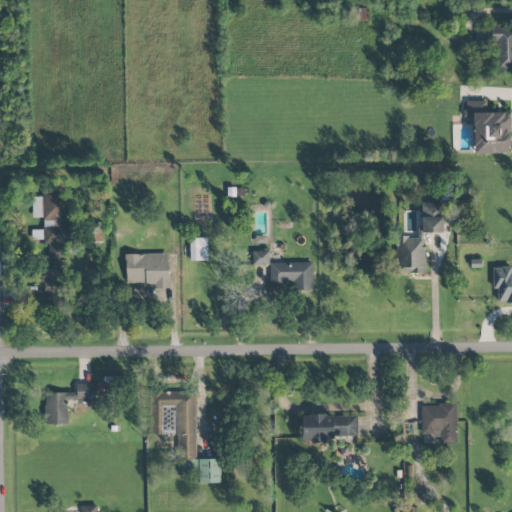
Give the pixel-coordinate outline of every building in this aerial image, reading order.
[(511,27),(475,28),(475,47),(495,47),(495,72),(511,71),(511,27)] [(473,154),(511,153),(510,113),(487,114),(486,101),(464,102),(465,122),(472,122),(473,154)] [(32,219),(67,219),(67,195),(32,195),(32,219)] [(443,203),(422,203),(421,233),(442,233),(443,203)] [(63,306),(62,244),(71,244),(71,227),(59,227),(59,221),(43,221),(44,286),(30,286),(30,306),(63,306)] [(424,238),(397,237),(396,273),(422,273),(424,238)] [(208,260),(207,238),(189,238),(190,261),(208,260)] [(252,265),(269,266),(269,250),(252,250),(252,265)] [(168,253),(124,254),(126,284),(153,283),(153,290),(169,289),(168,253)] [(313,262),(269,263),(269,291),(289,291),(289,293),(313,293),(313,262)] [(511,271),(511,272),(511,267),(492,267),(492,289),(497,289),(497,303),(511,303),(511,271)] [(69,425),(69,401),(94,400),(94,384),(76,384),(76,393),(44,393),(45,425),(69,425)] [(195,459),(196,393),(153,392),(153,428),(160,428),(160,435),(178,435),(177,475),(198,475),(198,483),(220,483),(221,459),(195,459)] [(438,445),(457,445),(456,404),(421,405),(422,436),(438,435),(438,445)] [(357,416),(302,415),(302,441),(335,442),(335,435),(357,436),(357,416)]
